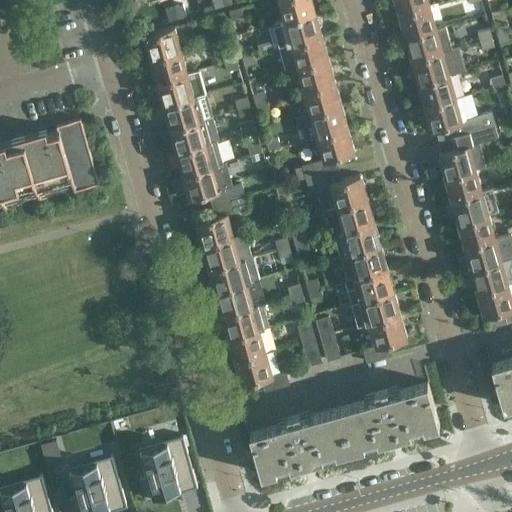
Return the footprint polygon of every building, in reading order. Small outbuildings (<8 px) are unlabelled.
[(224,6),(222,0),(212,0),(215,8),(224,6)] [(280,0),(286,20),(315,11),(312,0),(280,0)] [(395,0),(397,6),(398,6),(400,13),(399,13),(430,5),(429,0),(395,0)] [(183,5),(175,7),(178,19),(187,16),(183,5)] [(430,5),(399,13),(399,14),(400,14),(402,21),(401,21),(405,36),(437,27),(431,6),(431,5),(430,5)] [(178,19),(175,7),(166,9),(170,21),(178,19)] [(241,8),(228,11),(231,20),(244,17),(241,8)] [(286,20),(269,24),(276,48),(280,46),(292,43),(321,35),(320,33),(319,28),(320,27),(319,26),(322,23),(322,20),(321,17),(319,14),(316,13),(315,11),(286,20)] [(214,24),(225,21),(226,21),(223,12),(212,16),(214,24)] [(508,24),(496,28),(498,35),(510,32),(508,24)] [(145,34),(143,35),(144,36),(145,36),(147,42),(146,43),(150,58),(150,59),(182,50),(175,27),(175,26),(157,31),(156,31),(145,34)] [(437,27),(405,36),(406,37),(410,53),(411,52),(413,59),(452,48),(446,26),(437,28),(437,27)] [(478,32),(480,40),(492,37),(490,29),(478,32)] [(511,40),(511,38),(510,32),(498,35),(501,44),(511,40)] [(292,43),(280,46),(287,70),(298,66),(328,58),(324,43),(324,42),(323,43),(322,38),(321,35),(292,43)] [(494,46),(492,37),(480,40),(483,49),(494,46)] [(240,49),(243,57),(254,54),(252,46),(240,49)] [(413,59),(412,59),(412,60),(413,60),(415,67),(414,67),(419,83),(450,74),(444,52),(453,49),(452,48),(413,59)] [(182,50),(150,59),(155,74),(156,74),(157,81),(157,82),(158,82),(188,73),(182,50)] [(223,54),(225,62),(237,59),(234,51),(223,54)] [(257,63),(254,54),(243,57),(245,66),(257,63)] [(328,58),(298,66),(304,88),(305,89),(334,81),(333,79),(332,74),(333,74),(328,58)] [(239,68),(237,59),(225,62),(227,71),(239,68)] [(188,73),(158,82),(160,89),(159,89),(163,105),(195,96),(206,93),(199,70),(196,71),(188,73)] [(450,74),(419,83),(423,99),(424,98),(426,105),(425,105),(425,106),(426,106),(457,97),(456,97),(450,75),(450,74)] [(494,87),(505,84),(503,75),(491,78),(494,87)] [(334,81),(305,89),(311,112),(311,113),(341,104),(337,88),(336,89),(334,82),(335,82),(335,81),(334,81)] [(254,95),(256,104),(268,100),(265,92),(254,95)] [(195,96),(163,105),(168,120),(168,121),(169,120),(170,125),(170,127),(170,128),(201,119),(212,116),(206,93),(195,96)] [(236,100),(238,109),(250,105),(248,97),(236,100)] [(457,97),(426,106),(427,108),(428,113),(427,113),(432,130),(436,128),(439,140),(454,136),(495,124),(492,111),(463,119),(457,97)] [(256,104),(258,112),(270,109),(268,100),(256,104)] [(341,104),(311,113),(317,135),(318,136),(348,128),(348,127),(347,127),(345,120),(346,120),(341,104)] [(252,114),(250,105),(238,109),(240,117),(252,114)] [(201,119),(170,128),(171,128),(171,130),(173,135),(172,135),(176,151),(208,142),(217,140),(219,139),(212,116),(201,119)] [(0,210),(5,210),(6,209),(40,200),(41,199),(75,190),(82,188),(87,186),(99,183),(80,118),(56,125),(58,131),(47,134),(46,128),(0,140),(0,210)] [(253,119),(239,123),(241,133),(256,129),(253,119)] [(440,152),(438,152),(439,154),(439,153),(440,155),(441,160),(440,160),(441,161),(445,175),(477,166),(485,164),(479,142),(498,137),(494,125),(495,125),(495,124),(454,136),(439,140),(442,151),(440,152)] [(324,158),(303,164),(307,177),(339,168),(338,167),(335,158),(336,158),(335,157),(355,151),(350,135),(349,135),(347,128),(348,128),(318,136),(324,158)] [(269,149),(270,149),(280,146),(278,138),(267,141),(269,149)] [(208,142),(176,151),(181,167),(182,167),(183,173),(183,174),(214,165),(223,163),(217,140),(208,142)] [(251,155),(263,151),(260,143),(249,146),(251,155)] [(214,165),(183,174),(184,174),(186,181),(185,181),(189,198),(209,192),(209,194),(210,194),(212,203),(212,204),(245,195),(241,182),(221,188),(215,166),(214,165)] [(477,166),(445,175),(445,176),(449,192),(450,192),(452,198),(483,190),(477,167),(477,166)] [(339,168),(307,177),(310,189),(331,184),(337,205),(338,206),(338,207),(368,198),(364,182),(363,182),(361,176),(362,175),(361,174),(359,175),(342,180),(342,178),(341,178),(338,169),(339,169),(339,168)] [(454,208),(450,209),(454,222),(457,221),(458,222),(489,213),(499,210),(492,187),(483,190),(452,198),(452,199),(451,199),(452,200),(454,207),(454,208)] [(198,220),(196,221),(196,222),(197,222),(199,229),(198,229),(203,245),(234,236),(234,235),(228,213),(248,207),(245,195),(212,204),(212,205),(213,204),(215,214),(215,215),(198,220)] [(338,207),(328,209),(335,232),(344,230),(375,221),(374,221),(372,214),(368,198),(338,207)] [(489,213),(458,222),(462,239),(463,238),(465,245),(496,236),(489,213)] [(375,221),(344,230),(351,252),(351,253),(381,244),(377,228),(376,229),(374,222),(375,222),(375,221)] [(304,230),(293,234),(292,234),(295,243),(307,239),(304,230)] [(234,236),(203,245),(207,261),(208,260),(210,267),(241,259),(234,236)] [(465,245),(464,245),(465,246),(467,253),(466,253),(471,268),(502,259),(496,237),(496,236),(465,245)] [(275,240),(278,248),(289,245),(287,237),(275,240)] [(309,248),(307,239),(295,243),(297,252),(309,248)] [(381,244),(351,253),(357,274),(357,275),(357,276),(388,268),(387,267),(385,260),(381,244)] [(292,254),(289,245),(278,248),(280,258),(292,254)] [(241,259),(210,267),(212,278),(210,280),(209,283),(210,286),(212,288),(215,289),(216,291),(247,282),(259,279),(252,256),(241,259)] [(502,259),(471,268),(475,285),(476,284),(478,291),(508,283),(511,281),(511,258),(511,256),(502,259)] [(357,276),(346,279),(352,302),(364,299),(394,291),(390,275),(389,275),(387,270),(387,268),(388,268),(357,276)] [(306,281),(309,289),(320,286),(318,278),(306,281)] [(247,282),(216,291),(220,307),(221,307),(223,313),(222,314),(254,305),(247,283),(247,282)] [(288,286),(291,294),(302,291),(300,283),(288,286)] [(478,291),(477,291),(478,292),(480,299),(484,316),(503,310),(511,307),(511,296),(509,285),(508,283),(478,291)] [(311,298),(312,297),(323,294),(320,286),(309,289),(311,298)] [(293,303),(305,300),(302,291),(291,294),(293,303)] [(364,299),(352,302),(359,325),(371,322),(400,314),(399,311),(398,307),(398,306),(394,291),(364,299)] [(254,305),(222,314),(223,314),(225,321),(224,321),(229,337),(260,328),(260,329),(269,326),(263,303),(254,305)] [(511,307),(503,310),(507,322),(511,320),(511,307)] [(400,314),(371,322),(377,345),(377,346),(388,343),(397,340),(397,341),(398,341),(398,340),(407,337),(403,321),(402,321),(400,314)] [(330,315),(318,319),(317,319),(319,328),(332,324),(330,315)] [(298,325),(300,333),(313,329),(311,321),(298,325)] [(341,356),(332,324),(319,328),(328,360),(330,359),(330,358),(339,356),(339,357),(341,356)] [(260,328),(229,337),(233,353),(234,353),(236,360),(235,360),(267,351),(266,351),(260,329),(260,328)] [(322,362),(313,329),(300,333),(310,365),(311,365),(311,364),(321,362),(322,362)] [(377,345),(363,349),(363,350),(364,351),(364,350),(367,360),(366,360),(367,362),(391,355),(391,354),(388,343),(377,346),(377,345)] [(267,351),(235,360),(235,361),(236,360),(238,367),(237,367),(242,384),(251,381),(252,382),(253,382),(253,381),(261,378),(262,379),(273,375),(273,374),(267,352),(267,351)] [(511,403),(511,357),(509,359),(509,358),(505,359),(505,360),(495,363),(495,362),(492,363),(504,406),(511,403)] [(273,375),(262,379),(264,389),(265,390),(289,384),(289,382),(288,382),(285,373),(286,373),(286,372),(286,371),(273,374),(273,375)] [(440,424),(436,413),(428,381),(424,382),(424,383),(415,385),(415,384),(411,386),(402,389),(401,388),(398,389),(398,390),(389,393),(388,392),(377,395),(377,396),(368,399),(367,398),(364,399),(364,400),(355,402),(354,402),(350,403),(350,404),(341,406),(341,405),(339,406),(351,449),(440,424)] [(351,449),(339,406),(337,407),(328,410),(327,409),(323,410),(323,411),(314,414),(314,413),(310,414),(310,415),(301,417),(289,420),(289,421),(280,423),(276,424),(267,427),(267,426),(262,427),(263,428),(253,431),(253,430),(250,431),(262,474),(351,449)] [(147,476),(139,478),(140,480),(146,501),(175,493),(174,487),(182,485),(183,489),(194,486),(194,487),(197,486),(184,438),(183,435),(180,435),(181,439),(140,451),(147,476)] [(55,440),(41,444),(48,468),(62,464),(55,440)] [(76,496),(69,498),(69,501),(72,511),(104,511),(103,507),(111,505),(112,509),(123,506),(124,507),(127,506),(113,458),(112,454),(109,455),(110,459),(69,470),(76,496)] [(0,493),(5,511),(52,511),(42,474),(39,475),(40,479),(0,489),(0,493)] [(57,504),(69,501),(69,498),(65,484),(53,488),(57,504)]
